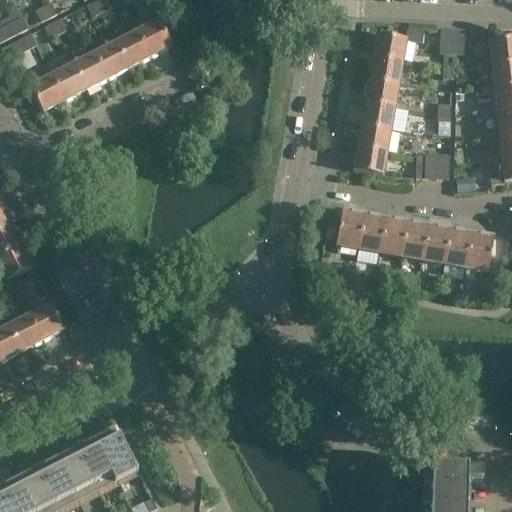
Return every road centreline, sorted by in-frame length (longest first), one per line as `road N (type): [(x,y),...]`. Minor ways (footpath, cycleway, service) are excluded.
road 1 (residential): [(500,443),(390,438),(333,389),(274,286)]
road 2 (residential): [(124,354),(29,168)]
road 3 (residential): [(482,206),(302,184)]
road 4 (residential): [(302,184),(325,15)]
road 5 (residential): [(29,168),(165,97),(182,99)]
road 6 (residential): [(124,354),(244,292),(274,286)]
road 7 (residential): [(511,16),(370,13)]
road 8 (residential): [(0,417),(124,354)]
